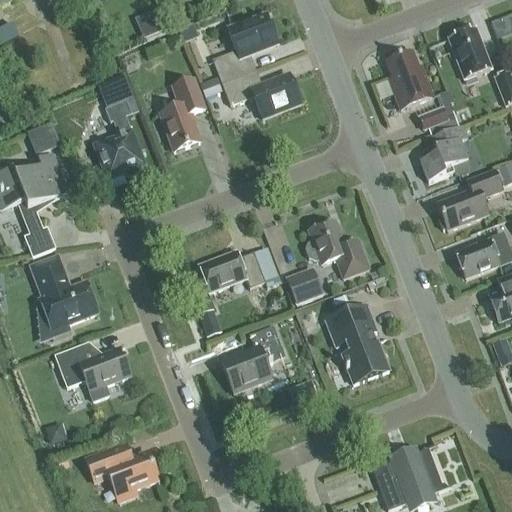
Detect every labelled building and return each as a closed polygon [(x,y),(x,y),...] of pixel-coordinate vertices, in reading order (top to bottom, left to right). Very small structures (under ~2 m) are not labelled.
[(0,0),(0,10),(19,0),(0,0)] [(71,4),(68,0),(53,0),(58,10),(71,4)] [(158,13),(152,16),(160,34),(167,31),(158,13)] [(265,18),(227,33),(236,55),(212,64),(221,87),(255,74),(249,59),(277,48),(265,18)] [(0,49),(22,40),(16,26),(0,33),(0,49)] [(447,42),(464,85),(491,74),(475,32),(447,42)] [(421,81),(411,57),(385,67),(391,82),(388,83),(400,115),(433,102),(424,80),(421,81)] [(260,89),(255,75),(221,88),(230,110),(253,101),(262,123),(300,109),(288,79),(260,89)] [(511,108),(511,86),(508,76),(494,81),(505,111),(511,108)] [(123,80),(97,90),(106,113),(126,105),(131,119),(138,116),(123,80)] [(189,119),(204,113),(193,83),(172,91),(179,111),(159,119),(173,156),(199,147),(189,119)] [(113,126),(119,140),(93,150),(106,183),(122,176),(127,178),(131,180),(136,178),(138,173),(140,169),(144,167),(131,135),(130,135),(125,121),(131,119),(126,105),(106,113),(105,114),(110,127),(113,126)] [(447,125),(442,113),(419,122),(424,134),(428,133),(447,125)] [(447,125),(428,133),(431,142),(458,131),(454,122),(447,125)] [(466,143),(461,130),(458,131),(431,142),(436,153),(434,154),(436,159),(419,166),(428,187),(453,177),(451,172),(467,166),(459,145),(466,143)] [(27,214),(33,212),(33,211),(69,197),(66,189),(64,190),(52,159),(38,164),(41,171),(16,181),(13,174),(0,178),(0,199),(4,208),(12,212),(24,207),(27,214)] [(511,168),(497,174),(503,189),(511,185),(511,168)] [(487,220),(481,203),(502,195),(494,174),(466,185),(470,195),(436,208),(441,221),(437,222),(442,234),(445,233),(446,236),(487,220)] [(322,269),(335,264),(342,283),(368,273),(358,247),(343,253),(333,226),(309,236),(313,245),(307,248),(304,254),(308,263),(316,267),(320,265),(322,269)] [(46,232),(24,241),(32,262),(54,253),(46,232)] [(489,244),(455,257),(465,283),(499,270),(510,266),(500,240),(489,244)] [(235,256),(198,270),(209,298),(246,284),(249,293),(264,287),(253,257),(238,263),(235,256)] [(95,319),(83,287),(69,292),(57,260),(30,271),(42,303),(37,305),(52,344),(72,336),(71,335),(68,329),(95,319)] [(501,297),(488,301),(498,327),(511,321),(511,277),(496,284),(501,297)] [(284,285),(295,313),(306,309),(323,302),(317,287),(304,291),(299,279),(295,280),(284,285)] [(376,337),(366,310),(325,326),(335,352),(345,348),(348,356),(341,359),(345,370),(344,371),(345,375),(333,379),(339,392),(351,387),(352,389),(388,375),(377,345),(374,346),(371,338),(376,337)] [(212,329),(202,333),(206,344),(216,341),(212,329)] [(254,353),(220,366),(233,398),(271,383),(265,368),(284,361),(272,331),(249,340),(254,353)] [(506,342),(491,347),(497,363),(511,358),(506,342)] [(80,350),(54,360),(66,393),(85,386),(92,406),(108,400),(105,390),(130,381),(119,352),(86,365),(80,350)] [(125,448),(111,454),(85,464),(94,487),(109,481),(118,506),(136,499),(134,494),(157,485),(146,457),(130,463),(125,448)] [(428,454),(437,451),(436,450),(371,474),(385,511),(396,511),(451,491),(451,490),(442,493),(428,454)] [(71,471),(67,460),(56,464),(60,475),(71,471)]
